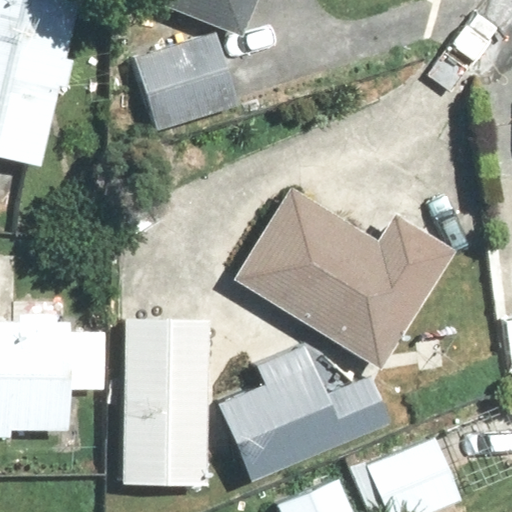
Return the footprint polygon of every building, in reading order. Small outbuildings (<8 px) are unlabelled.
[(0,0),(0,172),(35,180),(72,0),(0,0)] [(129,0),(127,7),(231,48),(249,0),(129,0)] [(200,39),(120,61),(144,145),(223,123),(200,39)] [(273,198),(214,288),(359,382),(435,266),(379,230),(362,256),(273,198)] [(199,326),(112,324),(109,496),(195,498),(199,326)] [(66,329),(0,328),(0,440),(64,441),(66,329)] [(204,422),(233,489),(373,429),(357,391),(311,410),(288,356),(243,375),(254,401),(204,422)] [(352,470),(370,511),(447,511),(454,509),(424,440),(352,470)] [(343,511),(332,485),(268,511),(343,511)]
